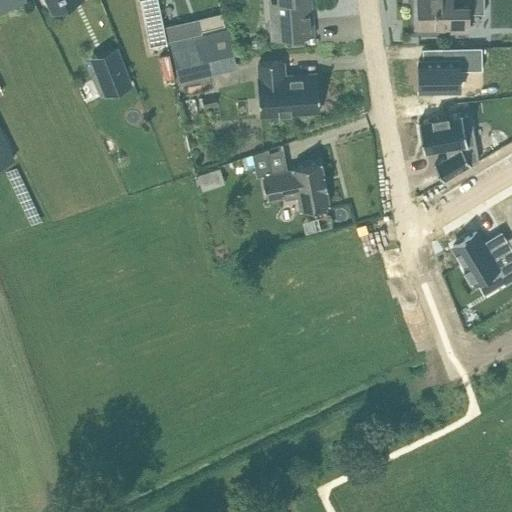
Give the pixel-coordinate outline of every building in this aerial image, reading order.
[(0,0),(0,10),(21,0),(0,0)] [(158,0),(140,0),(150,44),(167,40),(164,25),(158,0)] [(172,0),(177,17),(216,5),(214,0),(172,0)] [(280,23),(270,24),(271,37),(272,37),(294,36),(314,34),(311,0),(278,0),(280,23)] [(418,0),(418,25),(451,25),(451,30),(468,30),(468,11),(484,11),(483,0),(418,0)] [(222,11),(164,25),(167,41),(202,32),(201,30),(225,24),(222,11)] [(170,43),(179,82),(236,69),(227,30),(170,43)] [(86,44),(64,51),(67,59),(89,53),(86,44)] [(423,59),(419,59),(420,89),(459,87),(458,68),(482,67),(482,45),(442,46),(443,58),(423,59)] [(116,47),(99,53),(114,91),(130,84),(116,47)] [(258,77),(260,114),(320,109),(318,76),(291,78),(291,74),(284,75),(283,59),(259,61),(260,77),(258,77)] [(433,117),(419,120),(424,149),(446,145),(448,155),(435,163),(443,178),(478,158),(470,112),(462,114),(462,112),(447,115),(447,113),(432,116),(433,117)] [(0,127),(0,156),(11,151),(0,127)] [(262,174),(267,197),(297,191),(301,208),(329,202),(326,187),(327,187),(324,172),(323,173),(321,160),(292,166),(293,168),(262,174)] [(219,166),(197,173),(202,189),(225,182),(219,166)] [(470,234),(452,245),(465,266),(462,268),(463,269),(464,268),(469,277),(469,278),(471,277),(474,281),(476,279),(491,270),(496,267),(504,281),(505,283),(511,278),(511,246),(511,245),(507,238),(501,229),(490,236),(482,240),(477,230),(470,234)] [(293,288),(353,286),(351,248),(292,250),(293,288)]
